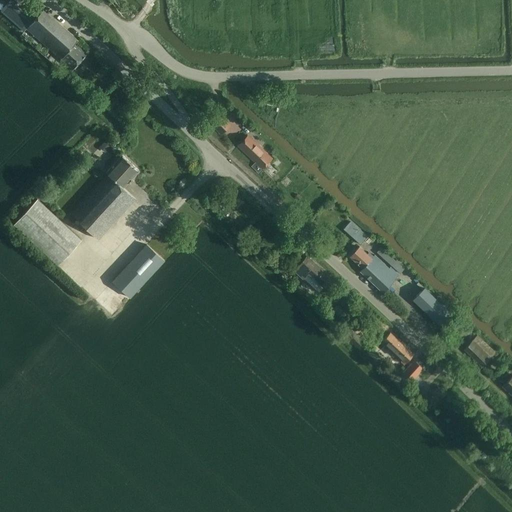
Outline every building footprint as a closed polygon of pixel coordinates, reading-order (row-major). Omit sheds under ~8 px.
[(3,7),(2,8),(0,11),(18,26),(24,19),(6,4),(3,7)] [(26,29),(39,41),(72,69),(86,53),(75,44),(78,40),(42,10),(26,29)] [(210,109),(216,104),(209,97),(204,102),(210,109)] [(218,113),(208,121),(221,136),(231,126),(218,113)] [(256,163),(252,166),(258,172),(260,170),(271,159),(248,136),(238,145),(256,163)] [(105,153),(112,145),(106,140),(99,147),(105,153)] [(106,173),(107,174),(71,214),(98,239),(136,198),(124,187),(139,171),(122,155),(106,173)] [(37,198),(14,224),(58,265),(82,240),(37,198)] [(344,229),(361,244),(368,237),(351,221),(348,224),(344,228),(344,229)] [(112,281),(130,298),(164,261),(147,244),(112,281)] [(382,292),(385,289),(399,275),(390,267),(389,268),(375,255),(372,258),(359,247),(350,257),(362,268),(360,271),(382,292)] [(395,260),(381,248),(377,252),(400,273),(405,267),(396,259),(395,260)] [(303,278),(304,278),(319,292),(324,287),(325,287),(330,292),(337,284),(307,256),(294,270),(303,278)] [(424,287),(420,292),(413,299),(438,324),(450,313),(424,287)] [(330,312),(346,327),(353,320),(337,305),(330,312)] [(383,340),(381,342),(384,346),(386,344),(394,351),(402,359),(401,361),(404,364),(406,363),(406,362),(410,358),(414,355),(402,343),(391,333),(383,340)] [(464,349),(482,367),(490,358),(496,353),(477,335),(464,349)] [(409,366),(403,373),(412,381),(423,369),(416,362),(414,361),(414,362),(409,366)] [(511,395),(511,376),(503,386),(511,395)] [(436,389),(432,393),(437,397),(442,392),(438,387),(436,389)]
